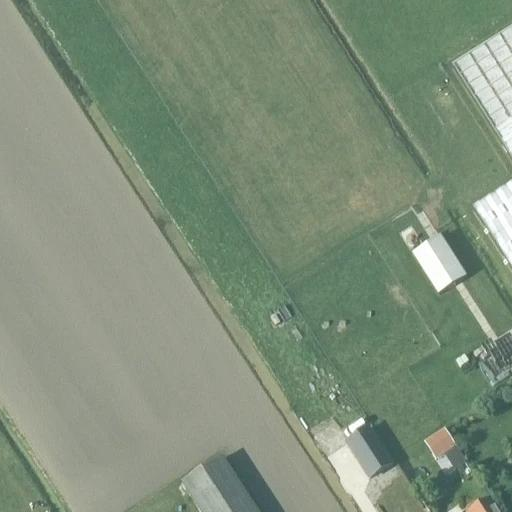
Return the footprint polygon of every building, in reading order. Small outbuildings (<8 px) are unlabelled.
[(511,32),(453,70),(511,163),(511,32)] [(511,274),(511,188),(473,213),(511,274)] [(413,256),(439,297),(466,279),(440,238),(413,256)] [(369,431),(347,445),(369,481),(392,466),(369,431)] [(445,431),(425,445),(431,455),(452,441),(445,431)] [(252,511),(219,461),(179,487),(195,511),(252,511)] [(494,511),(488,502),(471,511),(494,511)]
